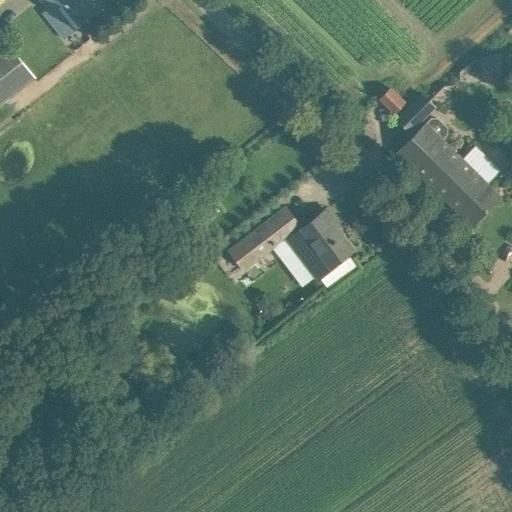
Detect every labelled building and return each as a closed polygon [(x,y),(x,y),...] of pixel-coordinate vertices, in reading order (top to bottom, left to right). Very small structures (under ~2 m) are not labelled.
[(38,0),(46,9),(42,13),(61,37),(69,32),(76,25),(78,24),(103,4),(100,0),(38,0)] [(0,103),(36,76),(10,44),(0,52),(0,103)] [(502,54),(480,56),(482,72),(503,70),(502,54)] [(389,87),(383,94),(379,98),(394,113),(405,102),(389,87)] [(410,132),(424,118),(435,106),(422,94),(397,119),(410,132)] [(462,159),(442,139),(447,134),(447,127),(436,117),(430,118),(397,151),(434,188),(462,159)] [(472,225),(486,210),(500,196),(462,159),(434,188),(472,225)] [(243,271),(300,228),(285,208),(228,252),(231,256),(226,260),(234,272),(240,267),(243,271)] [(314,277),(334,261),(350,249),(333,226),(336,223),(327,211),(287,241),(314,277)]
